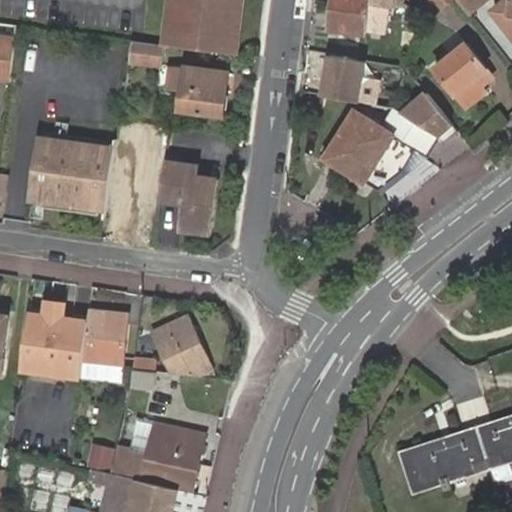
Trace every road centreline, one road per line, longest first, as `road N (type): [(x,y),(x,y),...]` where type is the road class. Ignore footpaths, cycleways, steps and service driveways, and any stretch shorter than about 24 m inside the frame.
road 1 (residential): [(285,0),(257,201),(257,276)]
road 2 (residential): [(0,239),(257,276)]
road 3 (secondary): [(353,341),(309,374),(261,511)]
road 4 (secondary): [(292,511),(297,476),(353,341)]
road 5 (secondary): [(511,187),(398,275),(385,306)]
road 6 (secondary): [(385,306),(417,295),(511,215)]
